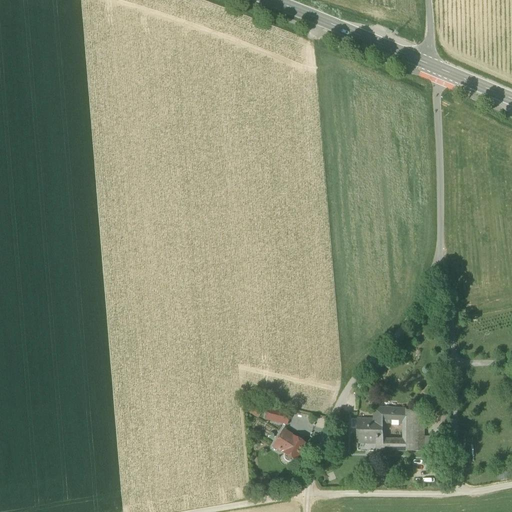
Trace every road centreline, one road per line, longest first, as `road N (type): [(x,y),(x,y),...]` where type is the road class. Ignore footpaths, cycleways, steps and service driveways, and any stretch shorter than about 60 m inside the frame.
road 1 (unclassified): [(304,493),(343,394),(412,319),(439,246),(431,67)]
road 2 (track): [(198,511),(304,493),(457,494),(511,484)]
road 3 (track): [(439,246),(457,494)]
road 4 (tertiary): [(431,67),(269,0)]
